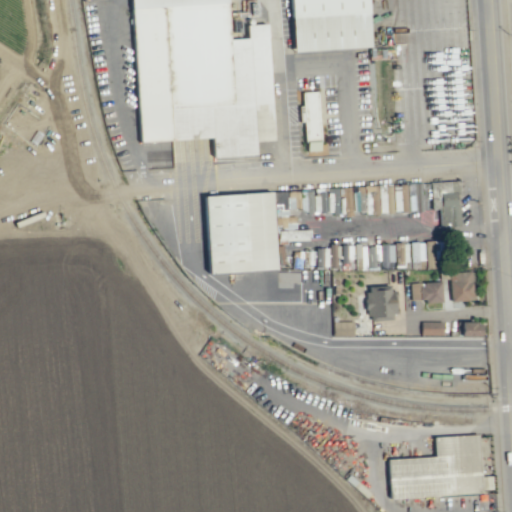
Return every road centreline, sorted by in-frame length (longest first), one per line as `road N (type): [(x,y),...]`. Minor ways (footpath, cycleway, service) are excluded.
road 1 (residential): [(502,167),(117,194)]
road 2 (secondary): [(511,321),(490,0)]
road 3 (track): [(117,194),(41,201),(0,224)]
